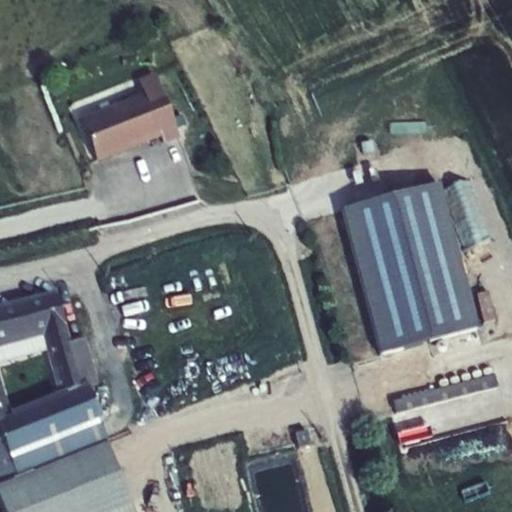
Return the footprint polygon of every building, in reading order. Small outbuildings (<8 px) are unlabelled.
[(170,136),(147,75),(131,81),(136,94),(76,119),(90,159),(151,135),(155,142),(170,136)] [(342,209),(377,354),(477,329),(442,185),(342,209)] [(0,456),(89,422),(76,390),(73,389),(45,295),(0,306),(0,456)] [(497,389),(391,413),(400,450),(505,425),(497,389)] [(130,511),(107,445),(0,487),(0,511),(130,511)]
